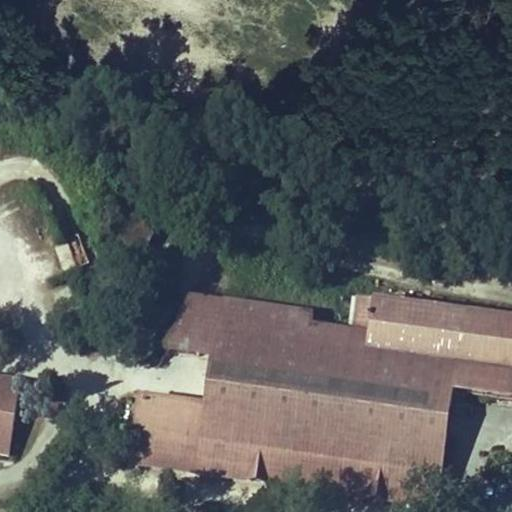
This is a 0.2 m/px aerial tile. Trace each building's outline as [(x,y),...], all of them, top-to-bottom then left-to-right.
[(138,282),(167,214),(124,196),(114,221),(133,229),(115,273),(138,282)] [(56,247),(64,273),(90,266),(82,239),(56,247)] [(145,418),(139,469),(448,504),(461,395),(511,400),(511,324),(374,308),(370,342),(361,341),(353,340),(322,337),(324,322),(202,306),(173,364),(220,369),(213,426),(145,418)] [(361,341),(366,307),(358,307),(353,340),(361,341)] [(370,342),(374,308),(366,307),(361,341),(370,342)] [(16,394),(0,390),(0,438),(7,440),(16,394)]
